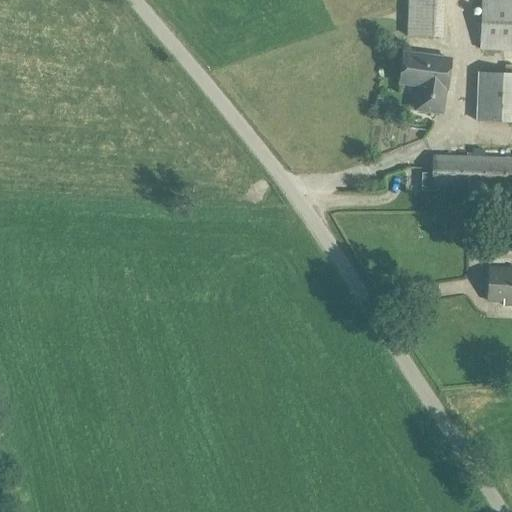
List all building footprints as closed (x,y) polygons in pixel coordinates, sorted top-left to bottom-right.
[(511,0),(480,0),(479,49),(511,50),(511,0)] [(442,23),(407,22),(407,36),(442,37),(442,23)] [(444,88),(445,88),(449,59),(404,53),(400,83),(419,85),(416,108),(441,112),(444,88)] [(511,73),(477,72),(475,121),(511,122),(511,73)] [(511,156),(431,154),(431,174),(430,188),(432,188),(511,190),(511,156)] [(420,174),(419,192),(432,192),(432,188),(430,188),(431,174),(420,174)] [(511,230),(494,230),(494,248),(511,248),(511,230)] [(487,301),(511,301),(511,267),(489,267),(487,301)]
